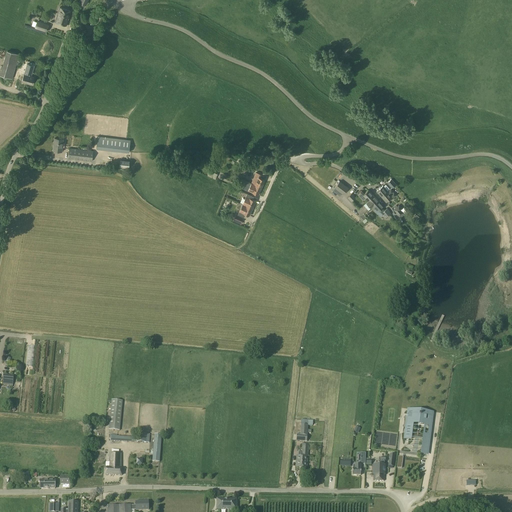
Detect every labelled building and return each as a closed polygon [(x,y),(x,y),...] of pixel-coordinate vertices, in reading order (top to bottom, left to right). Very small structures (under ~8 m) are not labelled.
[(55,22),(67,26),(70,17),(72,12),(60,8),(55,22)] [(37,21),(35,27),(46,31),(49,25),(37,21)] [(7,50),(0,74),(12,78),(19,54),(7,50)] [(22,81),(31,84),(33,76),(24,74),(22,81)] [(98,136),(96,148),(117,151),(129,152),(131,140),(118,139),(98,136)] [(54,138),(53,150),(62,151),(63,139),(54,138)] [(69,148),(68,158),(92,161),(93,151),(69,148)] [(252,164),(249,163),(245,161),(243,166),(250,169),(252,164)] [(209,171),(207,176),(217,179),(219,174),(209,171)] [(251,183),(262,187),(265,180),(259,178),(261,174),(256,172),(251,183)] [(391,179),(387,182),(392,187),(396,184),(391,179)] [(262,187),(251,183),(246,180),(242,188),(258,195),(262,187)] [(348,187),(339,181),(335,187),(343,194),(348,187)] [(381,197),(388,191),(383,186),(377,191),(381,197)] [(388,191),(381,197),(386,202),(391,197),(393,198),(396,196),(393,193),(394,192),(391,189),(388,191)] [(368,200),(373,196),(368,190),(364,194),(362,191),(358,195),(363,200),(365,198),(368,200)] [(243,204),(252,208),(256,201),(250,199),(252,196),(247,194),(243,204)] [(373,205),(378,201),(373,196),(368,200),(373,205)] [(373,205),(375,208),(378,211),(380,210),(382,208),(383,207),(378,201),(373,205)] [(252,208),(243,204),(238,215),(243,217),(244,213),(249,216),(252,208)] [(396,208),(394,210),(399,216),(400,216),(401,217),(404,215),(403,213),(400,210),(402,209),(399,205),(397,206),(396,205),(394,207),(396,208)] [(382,208),(380,210),(378,211),(375,208),(374,209),(380,216),(383,214),(384,215),(383,217),(385,219),(391,213),(387,208),(384,210),(382,208)] [(112,400),(109,430),(120,431),(123,401),(112,400)] [(405,438),(413,439),(415,422),(425,423),(425,425),(431,425),(432,413),(426,413),(426,416),(414,415),(414,411),(409,410),(407,419),(410,420),(410,426),(407,426),(405,438)] [(297,435),(296,441),(307,442),(308,425),(301,425),(300,435),(297,435)] [(150,442),(150,434),(146,434),(146,429),(139,429),(139,437),(142,437),(142,442),(150,442)] [(154,434),(152,462),(160,462),(162,435),(154,434)] [(297,456),(296,467),(307,468),(308,446),(308,444),(303,443),(302,449),(303,449),(302,456),(297,456)] [(105,468),(105,475),(122,476),(122,469),(121,469),(122,454),(109,454),(109,468),(105,468)] [(384,461),(379,461),(379,467),(373,467),(373,474),(374,474),(374,481),(384,481),(384,475),(385,475),(386,467),(384,467),(384,461)] [(352,469),(352,475),(361,475),(361,469),(360,469),(360,465),(355,464),(355,465),(353,465),(353,469),(352,469)] [(40,489),(55,489),(55,480),(40,480),(40,489)] [(216,510),(237,510),(237,499),(217,499),(216,510)] [(73,511),(74,502),(68,502),(68,510),(66,510),(66,509),(61,509),(60,511),(73,511)] [(135,502),(135,506),(136,510),(148,510),(148,502),(148,503),(142,503),(142,502),(135,502)]
